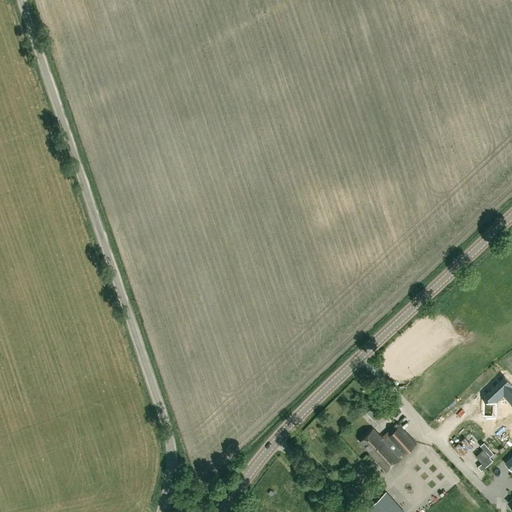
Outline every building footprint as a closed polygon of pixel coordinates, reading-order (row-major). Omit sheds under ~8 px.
[(450,375),(456,368),(452,365),(446,371),(450,375)] [(492,401),(499,393),(511,402),(511,400),(511,387),(495,375),(479,398),(482,420),(495,418),(492,401)] [(452,432),(425,400),(414,410),(440,442),(452,432)] [(387,470),(400,457),(373,429),(361,441),(371,452),(370,453),(387,470)] [(493,511),(434,446),(428,452),(433,458),(428,462),(437,472),(431,478),(426,472),(423,474),(434,486),(436,484),(461,511),(493,511)] [(503,498),(511,488),(511,479),(510,478),(506,482),(502,478),(506,473),(481,450),(467,466),(475,473),(503,498)] [(371,511),(404,511),(386,492),(382,496),(383,498),(374,506),(373,504),(368,508),(371,511)]
